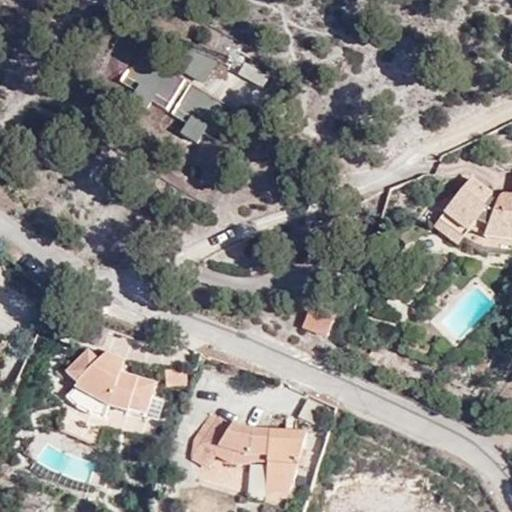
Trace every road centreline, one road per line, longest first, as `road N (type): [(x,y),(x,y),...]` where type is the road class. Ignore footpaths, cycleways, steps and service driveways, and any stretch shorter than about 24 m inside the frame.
road 1 (track): [(0,226),(61,265),(128,265),(223,241),(511,111)]
road 2 (residential): [(501,511),(450,432),(61,265)]
